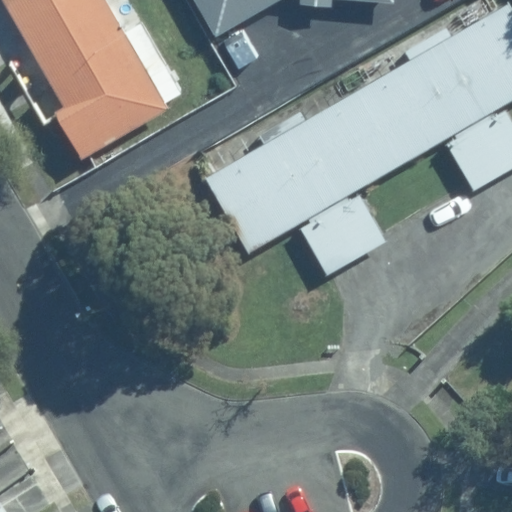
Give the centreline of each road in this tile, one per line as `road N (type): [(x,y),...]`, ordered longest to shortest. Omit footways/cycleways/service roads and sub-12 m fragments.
road 1 (residential): [(105,441),(171,452),(246,429),(352,428),(387,449),(406,481),(408,511)]
road 2 (residential): [(105,441),(0,263)]
